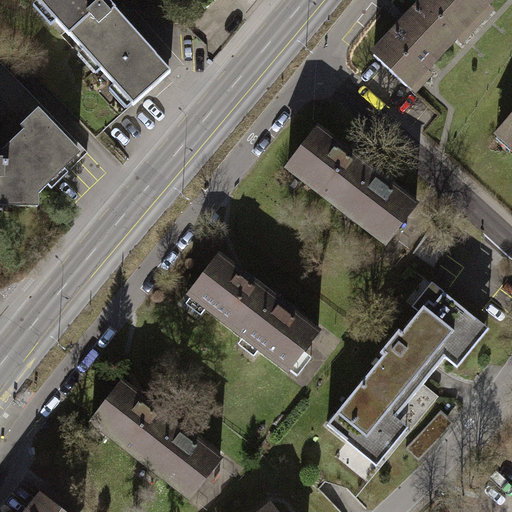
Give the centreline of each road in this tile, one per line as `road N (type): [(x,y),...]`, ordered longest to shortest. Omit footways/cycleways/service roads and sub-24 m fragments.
road 1 (residential): [(314,65),(0,466)]
road 2 (primary): [(27,333),(304,0)]
road 3 (residential): [(314,65),(511,240)]
road 4 (residential): [(511,375),(471,432),(392,511)]
